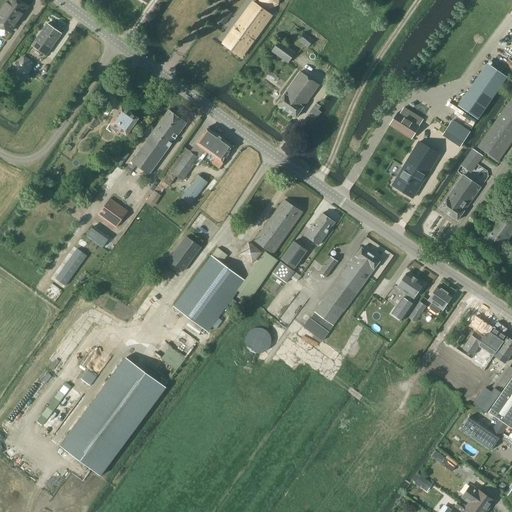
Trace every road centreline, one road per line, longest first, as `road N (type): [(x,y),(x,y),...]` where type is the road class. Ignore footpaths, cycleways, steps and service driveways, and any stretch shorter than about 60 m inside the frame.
road 1 (tertiary): [(511,315),(59,0)]
road 2 (track): [(423,0),(362,87),(329,165),(313,182)]
